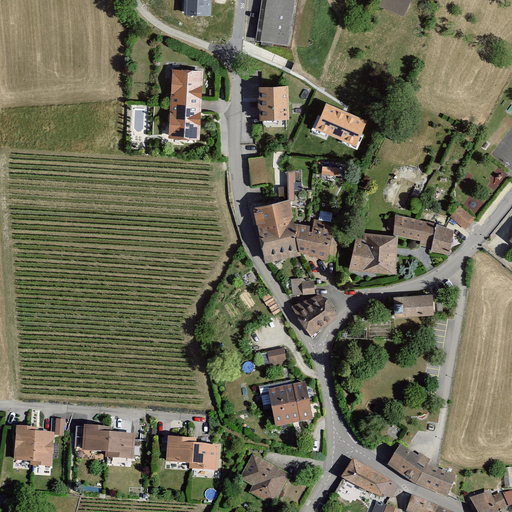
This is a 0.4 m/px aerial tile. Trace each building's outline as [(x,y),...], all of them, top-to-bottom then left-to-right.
[(210,0),(185,0),(185,15),(210,15),(210,0)] [(295,0),(262,0),(255,43),(288,48),(295,0)] [(381,0),(379,8),(403,18),(410,0),(381,0)] [(201,72),(172,71),(169,140),(198,141),(201,72)] [(288,88),(259,89),(260,121),(289,120),(288,88)] [(367,122),(326,104),(315,129),(356,146),(367,122)] [(323,166),(322,173),(339,174),(339,167),(323,166)] [(296,171),(288,171),(288,189),(278,189),(279,199),(295,198),(296,171)] [(289,200),(253,207),(265,263),(300,255),(299,252),(326,260),(335,261),(339,243),(337,235),(332,234),(333,230),(331,230),(331,227),(320,221),(311,220),(310,226),(294,224),(289,200)] [(460,207),(450,218),(465,230),(474,219),(460,207)] [(428,223),(396,217),(393,235),(420,240),(420,245),(426,247),(427,240),(433,241),(431,253),(448,258),(454,232),(437,225),(436,228),(428,225),(428,223)] [(398,238),(363,234),(363,239),(355,238),(351,271),(393,276),(398,238)] [(301,280),(291,281),(293,296),(314,294),(313,283),(302,284),(301,280)] [(270,295),(262,299),(267,308),(268,307),(273,317),(280,313),(270,295)] [(433,295),(393,297),(394,319),(434,317),(433,295)] [(319,296),(292,308),(311,337),(331,324),(336,316),(327,301),(319,296)] [(268,354),(270,368),(285,365),(283,351),(268,354)] [(268,393),(275,429),(312,422),(305,386),(268,393)] [(55,435),(64,435),(65,419),(56,419),(55,435)] [(108,455),(110,435),(110,430),(84,428),(82,453),(108,455)] [(33,463),(36,435),(36,431),(16,429),(14,462),(33,463)] [(36,435),(33,463),(33,468),(51,470),(54,436),(36,435)] [(110,435),(108,455),(107,460),(132,462),(134,437),(110,435)] [(192,466),(194,447),(194,442),(168,440),(166,464),(192,466)] [(194,447),(192,466),(191,472),(216,474),(218,449),(194,447)] [(401,447),(389,466),(417,485),(448,497),(455,476),(428,465),(431,460),(421,454),(419,457),(401,447)] [(290,477),(252,458),(240,481),(254,488),(250,495),(274,507),(290,477)] [(393,486),(352,464),(343,481),(384,503),(393,486)] [(489,493),(473,501),(478,511),(498,511),(506,508),(500,495),(492,499),(489,493)] [(444,511),(412,499),(407,511),(444,511)] [(383,511),(386,506),(376,502),(372,511),(383,511)]
